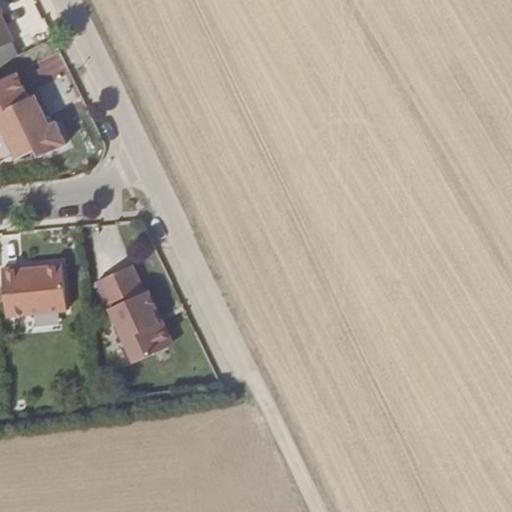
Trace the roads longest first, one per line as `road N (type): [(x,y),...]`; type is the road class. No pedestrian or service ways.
road 1 (residential): [(252,370),(153,178)]
road 2 (residential): [(153,178),(69,0)]
road 3 (residential): [(153,178),(108,196),(0,209)]
road 4 (track): [(317,511),(252,370)]
